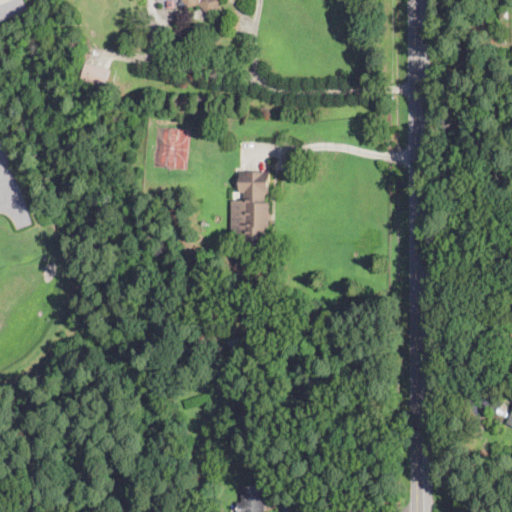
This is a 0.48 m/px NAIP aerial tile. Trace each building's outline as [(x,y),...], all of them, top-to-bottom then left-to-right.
[(221,0),(218,10),(208,13),(200,4),(189,6),(184,10),(179,4),(183,1),(182,0),(221,0)] [(181,37),(179,37),(175,32),(177,28),(183,27),(187,32),(184,37),(181,37)] [(106,86),(105,89),(82,82),(87,63),(111,70),(106,86)] [(82,69),(80,79),(74,78),(76,69),(76,68),(82,69)] [(269,192),(266,192),(266,202),(269,202),(269,227),(266,227),(266,247),(245,247),(245,236),(232,236),(232,200),(245,200),(245,192),(240,192),(240,172),(271,172),(271,184),(269,184),(269,192)] [(197,307),(190,308),(188,301),(196,299),(198,306),(197,307)] [(244,317),(235,319),(233,308),(242,307),(244,317)] [(234,355),(233,355),(228,341),(240,337),(245,351),(234,355)] [(266,511),(239,511),(239,505),(238,502),(243,502),(242,486),(265,485),(266,511)]
